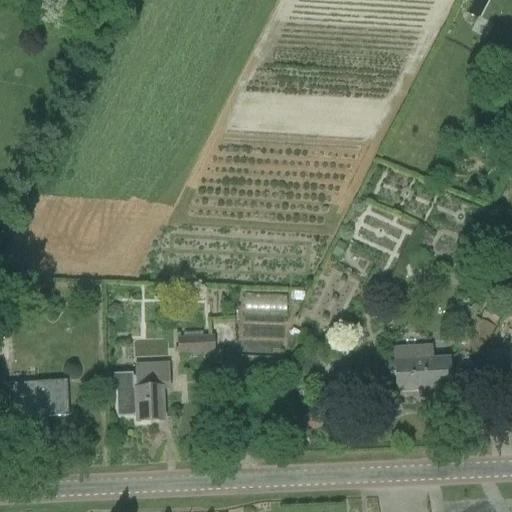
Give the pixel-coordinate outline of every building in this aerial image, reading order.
[(469,267),(468,267),(467,267),(466,267),(465,268),(464,268),(463,269),(462,270),(461,271),(461,272),(461,273),(460,274),(460,275),(460,276),(461,277),(461,278),(461,279),(462,280),(463,281),(464,281),(464,282),(465,282),(466,282),(466,283),(467,283),(468,283),(469,283),(470,283),(471,282),(472,282),(473,281),(474,281),(474,280),(475,280),(475,279),(476,278),(476,277),(476,276),(476,275),(476,274),(476,273),(476,272),(475,271),(475,270),(474,270),(474,269),(473,269),(473,268),(472,268),(471,267),(470,267),(469,267)] [(495,330),(494,329),(498,319),(483,312),(479,321),(478,321),(463,353),(480,361),(495,330)] [(292,331),(289,337),(296,340),(300,334),(292,331)] [(178,355),(213,353),(212,338),(177,340),(178,355)] [(432,398),(450,397),(448,360),(433,360),(432,347),(394,349),(394,362),(389,363),(387,368),(387,374),(390,379),(395,379),(396,394),(420,393),(420,392),(431,392),(432,398)] [(136,417),(136,424),(162,423),(161,391),(169,391),(168,365),(134,366),(135,391),(117,392),(118,418),(136,417)] [(486,396),(503,396),(502,367),(485,368),(486,396)] [(48,419),(68,418),(66,383),(8,386),(10,421),(11,421),(11,419),(41,417),(41,412),(47,412),(48,419)]
